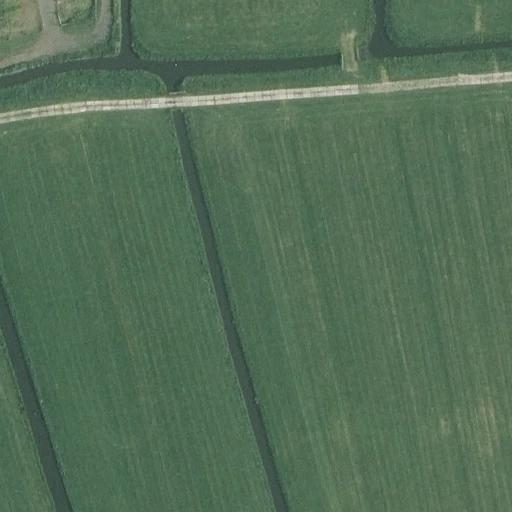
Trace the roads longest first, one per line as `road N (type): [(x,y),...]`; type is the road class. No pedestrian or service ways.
road 1 (track): [(0,119),(354,90)]
road 2 (track): [(354,90),(511,79)]
road 3 (track): [(0,53),(99,37),(99,0)]
